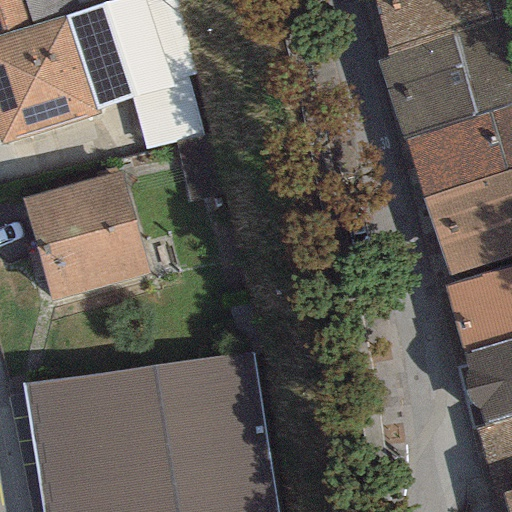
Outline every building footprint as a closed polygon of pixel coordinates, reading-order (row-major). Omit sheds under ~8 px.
[(97,115),(95,107),(130,100),(169,89),(148,13),(142,0),(0,0),(0,140),(3,148),(97,115)] [(142,0),(148,13),(175,5),(173,0),(142,0)] [(511,0),(373,0),(387,56),(511,18),(511,0)] [(169,89),(130,100),(144,149),(201,133),(186,77),(194,74),(175,5),(148,13),(169,89)] [(511,18),(387,56),(375,63),(404,140),(511,106),(511,18)] [(511,106),(404,140),(419,197),(511,168),(511,106)] [(511,255),(511,168),(419,197),(445,276),(511,255)] [(119,172),(21,202),(51,299),(149,269),(119,172)] [(148,229),(154,271),(179,267),(172,225),(148,229)] [(511,269),(444,289),(463,353),(511,337),(511,269)] [(511,337),(463,353),(466,364),(458,370),(474,433),(511,420),(511,337)] [(37,511),(272,511),(247,351),(18,386),(37,511)] [(511,488),(511,420),(474,433),(494,497),(502,492),(511,488)] [(511,511),(511,488),(502,492),(507,511),(511,511)]
